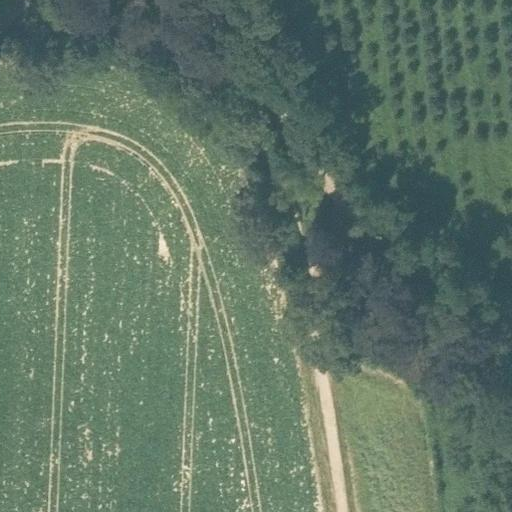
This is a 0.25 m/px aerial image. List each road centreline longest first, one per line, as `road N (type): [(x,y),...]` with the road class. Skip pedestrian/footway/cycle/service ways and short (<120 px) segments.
road 1 (track): [(312,283),(290,198),(261,144),(220,98),(167,60),(124,42),(64,25),(0,27)]
road 2 (track): [(202,0),(350,219),(312,283)]
road 3 (track): [(343,511),(312,283)]
road 4 (track): [(511,346),(463,299),(350,219)]
